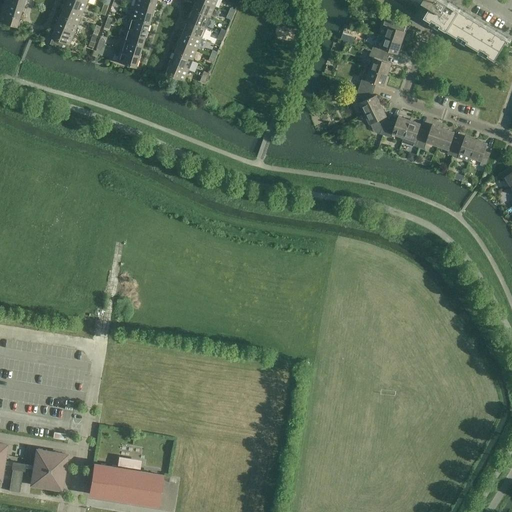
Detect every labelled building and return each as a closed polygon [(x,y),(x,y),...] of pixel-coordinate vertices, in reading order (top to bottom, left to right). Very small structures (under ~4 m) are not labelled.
[(80,0),(66,0),(64,5),(82,13),(86,2),(80,0)] [(155,2),(149,0),(135,0),(133,7),(152,13),(155,2)] [(196,0),(195,0),(191,10),(209,18),(214,7),(196,0)] [(420,0),(430,6),(425,17),(434,22),(495,60),(507,39),(446,1),(443,0),(420,0)] [(22,8),(3,2),(0,12),(0,22),(16,27),(22,8)] [(64,5),(60,16),(78,23),(82,13),(64,5)] [(133,7),(130,18),(149,23),(152,13),(133,7)] [(205,28),(209,18),(191,10),(187,21),(205,28)] [(73,34),(78,23),(60,16),(55,26),(73,34)] [(145,34),(149,23),(130,18),(127,29),(145,34)] [(388,26),(385,37),(402,42),(405,31),(404,31),(406,25),(398,23),(386,18),(384,24),(388,26)] [(187,21),(183,31),(201,39),(205,28),(187,21)] [(73,34),(55,26),(51,37),(52,38),(49,44),(58,48),(61,42),(69,45),(73,34)] [(142,45),(145,34),(127,29),(123,40),(142,45)] [(183,31),(178,42),(196,49),(201,39),(183,31)] [(384,55),(385,49),(398,53),(402,42),(385,37),(379,35),(375,46),(374,45),(372,50),(384,55)] [(139,56),(142,45),(123,40),(120,50),(139,56)] [(178,42),(174,52),(192,60),(196,49),(178,42)] [(139,56),(120,50),(116,62),(135,68),(139,56)] [(374,58),(371,68),(387,74),(391,63),(382,60),(384,55),(372,50),(370,56),(374,58)] [(187,70),(192,60),(174,52),(169,63),(187,70)] [(187,70),(169,63),(165,74),(183,81),(187,70)] [(371,68),(367,79),(362,78),(360,83),(372,88),(374,82),(384,85),(387,74),(371,68)] [(360,83),(358,89),(356,95),(365,113),(381,105),(376,95),(372,97),(370,93),(372,88),(360,83)] [(365,113),(371,124),(374,132),(386,136),(390,124),(384,122),(383,118),(387,116),(381,105),(365,113)] [(393,133),(404,137),(410,120),(399,116),(395,126),(390,124),(386,136),(391,138),(393,133)] [(410,120),(404,137),(402,143),(413,147),(414,145),(419,147),(423,135),(417,133),(421,124),(410,120)] [(427,142),(438,145),(443,128),(432,125),(428,137),(423,135),(419,147),(424,149),(427,142)] [(438,145),(449,149),(447,154),(453,156),(457,144),(451,142),(455,132),(443,128),(438,145)] [(462,145),(457,144),(453,156),(469,161),(471,157),(476,140),(465,136),(462,145)] [(471,157),(482,161),(480,165),(486,167),(490,155),(484,153),(488,144),(476,140),(471,157)] [(511,171),(510,167),(499,174),(502,179),(506,177),(511,187),(511,186),(511,171)] [(34,466),(4,461),(6,445),(0,443),(0,479),(1,480),(3,464),(14,466),(13,468),(12,468),(9,491),(19,493),(23,470),(23,467),(33,469),(31,485),(61,490),(67,455),(36,450),(34,466)] [(119,468),(95,464),(90,494),(114,498),(115,493),(133,496),(132,501),(156,505),(161,475),(137,471),(139,461),(121,458),(119,468)]
